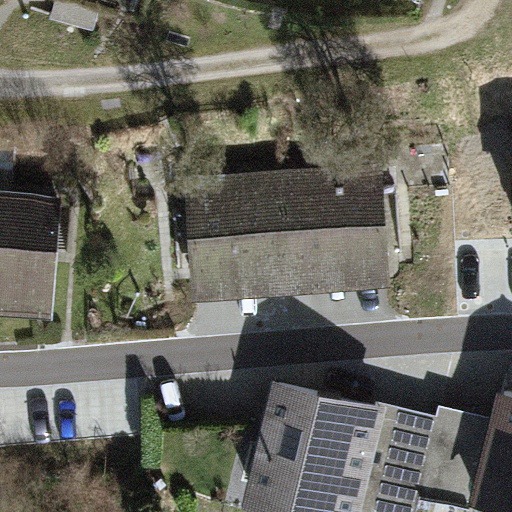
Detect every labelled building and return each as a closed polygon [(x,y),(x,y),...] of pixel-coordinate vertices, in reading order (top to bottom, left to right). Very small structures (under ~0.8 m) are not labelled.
[(382,158),(187,170),(194,285),(389,273),(382,158)] [(0,297),(53,302),(62,181),(0,176),(0,297)] [(388,396),(272,368),(241,495),(311,511),(358,511),(360,507),(388,396)] [(511,381),(499,378),(490,413),(470,491),(511,501),(511,381)] [(438,409),(388,396),(360,507),(380,511),(412,511),(418,490),(438,409)] [(470,491),(490,413),(440,400),(438,409),(418,490),(467,502),(470,491)]
